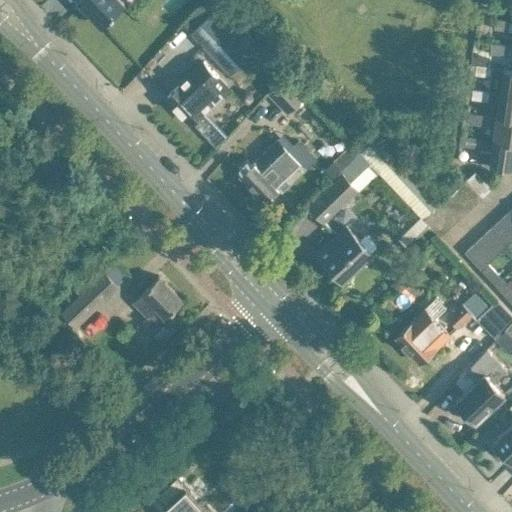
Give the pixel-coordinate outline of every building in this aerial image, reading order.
[(79,0),(100,24),(111,14),(113,16),(115,13),(114,12),(125,2),(122,0),(79,0)] [(220,3),(191,32),(228,70),(257,43),(220,3)] [(511,21),(494,19),(493,29),(511,31),(511,34),(510,45),(511,45),(511,21)] [(505,54),(507,44),(491,42),(491,52),(505,54)] [(192,121),(229,87),(204,60),(167,95),(192,121)] [(490,76),(491,67),(475,64),(475,74),(490,76)] [(511,93),(511,70),(504,69),(500,92),(511,93)] [(287,75),(271,90),(290,110),(306,95),(287,75)] [(473,89),(471,98),(487,100),(488,91),(473,89)] [(511,117),(511,93),(500,92),(497,116),(511,117)] [(469,112),(468,122),(483,124),(485,114),(469,112)] [(511,142),(511,117),(497,116),(493,140),(511,142)] [(465,136),(464,146),(480,147),(482,138),(465,136)] [(262,203),(303,165),(279,138),(241,173),(249,181),(245,184),(262,203)] [(490,164),(511,167),(511,142),(493,140),(490,164)] [(341,168),(359,152),(350,142),(332,159),(341,168)] [(477,170),(468,179),(484,196),(493,188),(477,170)] [(343,175),(310,206),(323,220),(356,189),(343,175)] [(484,196),(468,179),(459,186),(475,204),(484,196)] [(475,204),(459,186),(451,194),(467,212),(475,204)] [(467,212),(451,194),(442,202),(459,220),(467,212)] [(459,220),(442,202),(433,210),(450,228),(459,220)] [(450,228),(433,210),(424,219),(440,237),(450,228)] [(511,213),(509,210),(500,219),(511,230),(511,213)] [(511,239),(511,230),(500,219),(492,227),(508,243),(511,239)] [(347,224),(317,252),(342,278),(371,251),(381,241),(374,233),(364,242),(347,224)] [(403,255),(424,233),(417,226),(395,247),(403,255)] [(508,243),(492,227),(483,234),(499,252),(508,243)] [(499,252),(483,234),(475,242),(490,260),(499,252)] [(490,260),(475,242),(466,251),(482,268),(488,261),(490,260)] [(503,277),(488,261),(482,268),(496,284),(503,277)] [(105,270),(61,311),(75,326),(119,284),(105,270)] [(142,292),(134,300),(147,314),(142,318),(152,329),(183,300),(159,275),(144,288),(141,291),(142,292)] [(511,296),(511,286),(503,277),(496,284),(510,298),(511,296)] [(511,320),(511,313),(498,298),(487,308),(473,293),(449,316),(459,326),(472,314),(496,337),(511,320)] [(420,362),(450,333),(425,307),(395,335),(420,362)] [(511,349),(511,320),(496,337),(493,340),(507,355),(511,349)] [(476,420),(505,393),(494,381),(507,369),(487,347),(466,371),(475,381),(456,399),(460,403),(456,407),(468,420),(472,416),(476,420)] [(511,458),(511,422),(494,440),(498,444),(494,448),(506,460),(510,456),(511,458)] [(209,511),(176,476),(158,493),(167,504),(162,508),(165,511),(209,511)]
